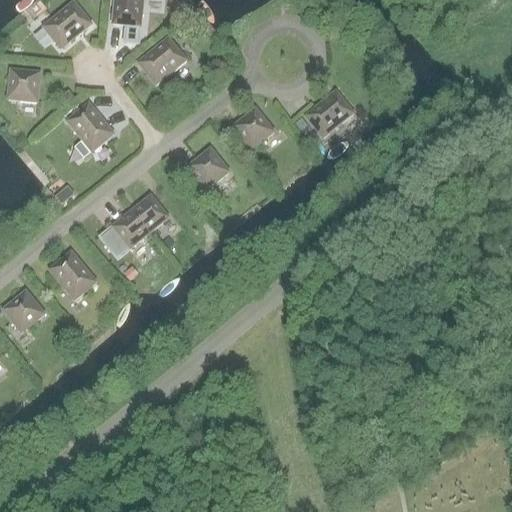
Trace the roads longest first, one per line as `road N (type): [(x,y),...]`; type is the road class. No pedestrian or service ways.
road 1 (unclassified): [(15,511),(511,100)]
road 2 (residential): [(0,281),(160,148)]
road 3 (residential): [(253,76),(249,54),(267,28),(289,25),(308,36),(316,56),(310,78),(281,93),(260,84)]
